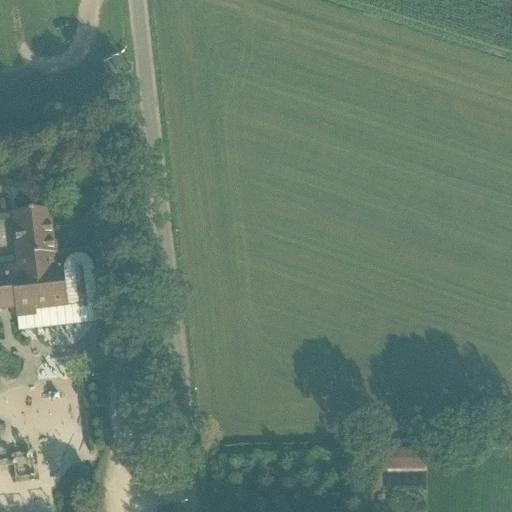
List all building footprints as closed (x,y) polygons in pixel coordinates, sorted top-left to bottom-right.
[(86,309),(97,307),(93,271),(89,263),(85,259),(74,258),(66,263),(63,272),(55,273),(50,214),(48,214),(45,195),(12,198),(13,217),(10,218),(15,262),(0,263),(0,315),(15,314),(17,322),(35,321),(35,316),(87,312),(86,309)] [(130,227),(107,230),(110,248),(132,246),(130,227)] [(35,321),(17,322),(18,335),(98,326),(97,307),(86,309),(87,312),(35,316),(35,321)] [(406,442),(364,444),(366,480),(408,478),(406,442)] [(19,460),(28,481),(38,478),(29,456),(19,460)]
